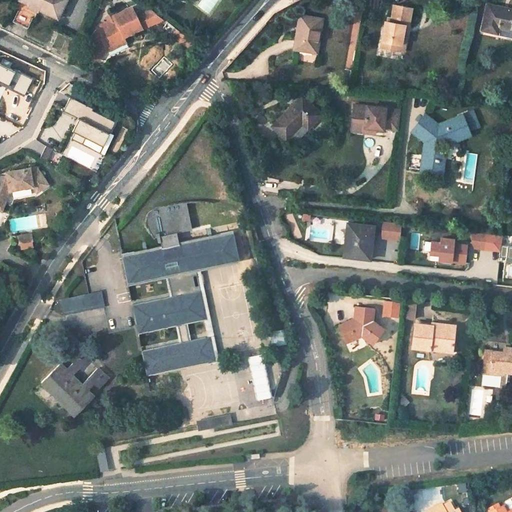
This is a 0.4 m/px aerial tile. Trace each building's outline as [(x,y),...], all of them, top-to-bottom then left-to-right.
[(42,12),(43,8),(27,0),(23,0),(22,2),(42,12)] [(42,12),(60,21),(71,0),(70,0),(27,0),(43,8),(42,12)] [(492,34),(494,28),(511,31),(511,10),(485,4),(479,31),(492,34)] [(384,22),(379,48),(399,51),(403,26),(408,26),(411,9),(393,6),(391,18),(389,18),(388,23),(384,22)] [(98,30),(107,50),(127,41),(126,38),(144,30),(138,18),(133,8),(115,18),(114,15),(110,17),(112,21),(100,27),(98,30)] [(33,17),(18,10),(13,21),(27,28),(33,17)] [(138,18),(144,30),(164,20),(153,11),(138,18)] [(296,51),(311,53),(314,36),(318,37),(321,19),(302,17),(296,51)] [(403,26),(399,51),(403,52),(408,26),(403,26)] [(107,50),(98,30),(93,34),(88,44),(92,48),(88,56),(98,61),(107,50)] [(127,41),(107,50),(109,54),(129,44),(127,41)] [(92,48),(88,44),(83,52),(88,56),(92,48)] [(287,141),(302,123),(308,129),(321,114),(301,97),(272,129),(287,141)] [(76,116),(67,137),(102,152),(111,132),(107,130),(113,118),(68,98),(62,110),(76,116)] [(375,130),(382,130),(382,129),(397,131),(400,111),(353,106),(351,127),(375,130)] [(421,172),(441,174),(444,155),(435,150),(436,145),(446,146),(462,139),(460,135),(467,131),(461,117),(437,127),(425,118),(415,130),(428,139),(425,142),(421,172)] [(412,133),(425,142),(428,139),(415,130),(412,133)] [(0,179),(0,211),(2,212),(10,192),(33,188),(37,194),(46,188),(41,180),(43,178),(38,171),(35,169),(6,174),(7,178),(0,179)] [(145,228),(153,240),(157,239),(157,244),(160,243),(161,249),(121,258),(127,284),(167,276),(171,298),(131,306),(137,332),(177,323),(181,343),(141,352),(146,376),(184,368),(183,364),(213,358),(209,338),(187,342),(183,322),(204,317),(199,292),(183,295),(182,291),(194,288),(191,273),(179,275),(177,270),(193,266),(189,245),(173,249),(172,243),(177,242),(177,239),(176,235),(187,233),(181,205),(165,207),(153,210),(148,215),(145,222),(145,228)] [(398,239),(399,222),(380,221),(378,238),(398,239)] [(343,258),(368,261),(372,228),(347,225),(343,258)] [(183,364),(184,368),(217,361),(197,265),(237,257),(231,228),(177,239),(177,242),(172,243),(173,249),(189,245),(193,266),(177,270),(179,275),(191,273),(194,288),(182,291),(183,295),(199,292),(204,317),(209,338),(213,358),(183,364)] [(511,244),(500,244),(501,235),(470,233),(469,248),(499,251),(499,257),(511,257),(511,244)] [(19,238),(20,245),(33,243),(32,235),(19,238)] [(463,264),(466,242),(451,240),(451,237),(438,235),(437,240),(427,238),(425,252),(436,254),(435,260),(463,264)] [(102,291),(89,294),(90,299),(103,296),(102,291)] [(61,300),(64,314),(92,309),(105,307),(103,296),(90,299),(89,294),(61,300)] [(381,301),(380,315),(395,317),(396,303),(381,301)] [(400,317),(411,319),(413,305),(401,303),(400,317)] [(344,342),(358,336),(376,348),(385,334),(370,323),(372,310),(354,308),(352,319),(337,326),(344,342)] [(411,350),(429,352),(430,348),(452,351),(454,328),(431,325),(430,328),(414,326),(411,350)] [(497,387),(504,385),(505,381),(507,381),(507,378),(504,378),(505,373),(508,374),(508,372),(511,371),(511,347),(508,347),(507,353),(502,352),(484,350),(483,363),(490,363),(489,374),(498,375),(497,387)] [(61,366),(43,385),(77,417),(95,398),(89,393),(96,385),(100,389),(109,379),(99,370),(83,387),(74,378),(90,361),(79,351),(70,361),(74,365),(67,372),(61,366)] [(482,374),(489,374),(490,363),(483,363),(482,374)] [(229,414),(195,418),(196,427),(230,424),(229,414)]
